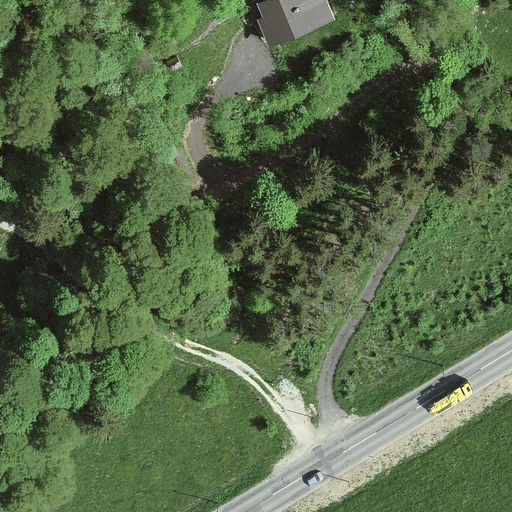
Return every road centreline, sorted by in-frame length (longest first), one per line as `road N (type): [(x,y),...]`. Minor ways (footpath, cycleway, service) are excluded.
road 1 (track): [(245,38),(209,109),(203,152),(219,176),(281,156),(408,55),(451,79),(468,109),(358,280),(326,345),(331,462),(231,361),(178,342),(20,226),(0,221)]
road 2 (secondary): [(511,352),(248,511)]
